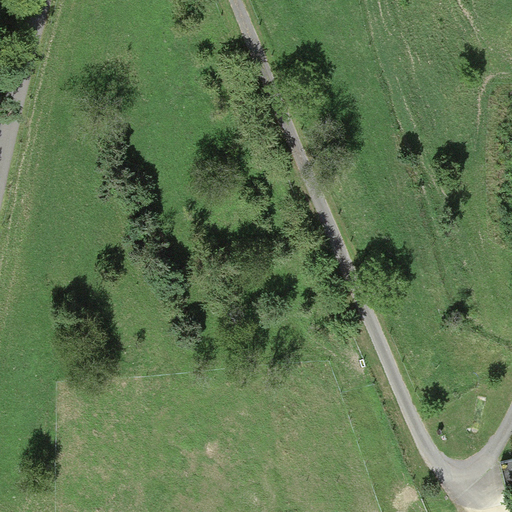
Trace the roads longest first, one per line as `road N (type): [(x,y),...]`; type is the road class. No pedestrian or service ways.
road 1 (track): [(511,412),(465,483),(421,448),(230,0)]
road 2 (unclassified): [(0,133),(35,0)]
